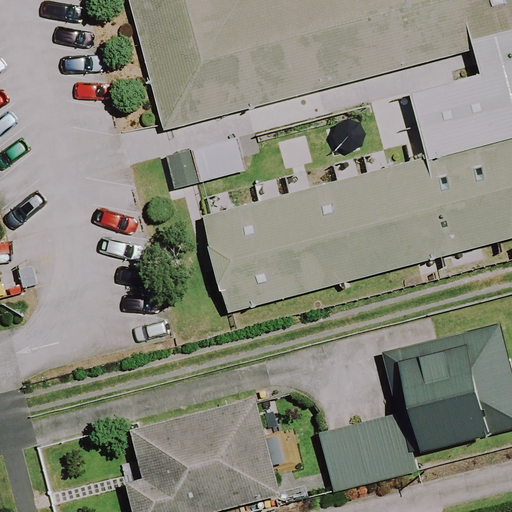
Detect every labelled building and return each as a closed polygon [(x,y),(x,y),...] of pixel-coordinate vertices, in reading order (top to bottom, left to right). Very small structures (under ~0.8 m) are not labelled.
[(511,0),(123,0),(158,134),(463,55),(470,80),(400,99),(416,163),(197,221),(222,317),(511,241),(511,0)] [(233,141),(181,154),(189,190),(242,177),(233,141)] [(410,416),(421,457),(511,433),(511,376),(500,332),(395,359),(410,416)] [(221,511),(285,495),(259,398),(121,435),(142,511),(221,511)] [(407,461),(396,420),(320,440),(335,496),(411,476),(407,461)]
